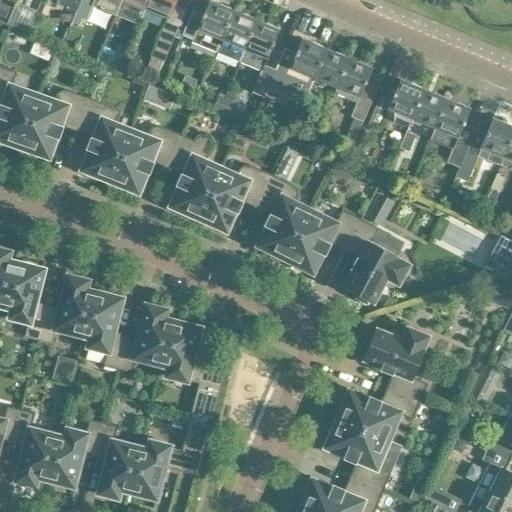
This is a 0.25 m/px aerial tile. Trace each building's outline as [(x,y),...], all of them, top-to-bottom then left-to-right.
[(57,0),(57,2),(69,7),(64,18),(71,21),(80,0),(57,0)] [(80,0),(71,21),(80,25),(83,18),(87,20),(93,6),(116,15),(122,0),(80,0)] [(122,0),(116,15),(138,25),(145,8),(148,0),(122,0)] [(148,0),(145,8),(168,18),(167,20),(179,25),(186,10),(174,5),(176,0),(148,0)] [(216,51),(233,11),(209,1),(203,14),(193,10),(183,33),(194,38),(192,42),(216,52),(216,51)] [(8,20),(7,24),(28,33),(37,11),(16,2),(8,20)] [(239,61),(256,20),(233,11),(216,51),(239,61)] [(164,61),(179,25),(167,20),(152,56),(164,60),(164,61)] [(265,64),(279,30),(256,20),(239,61),(262,70),(253,92),(265,97),(267,93),(273,78),(276,69),(265,64)] [(276,69),(273,78),(307,92),(313,78),(325,49),(302,39),(296,52),(285,47),(276,69)] [(336,87),(348,58),(325,49),(313,78),(336,87)] [(378,86),(366,82),(372,68),(348,58),(336,87),(337,87),(334,92),(357,102),(351,116),(353,117),(341,148),(350,151),(378,86)] [(20,147),(38,96),(11,87),(17,72),(0,66),(0,104),(0,105),(0,139),(4,141),(3,144),(17,149),(18,146),(20,147)] [(411,118),(423,90),(399,80),(394,93),(383,89),(368,123),(380,128),(388,109),(395,112),(394,120),(399,123),(404,125),(409,126),(412,119),(411,118)] [(77,132),(90,98),(72,92),(71,91),(69,91),(68,90),(66,90),(64,90),(62,91),(61,91),(60,92),(58,93),(57,94),(56,96),(54,102),(38,96),(20,147),(23,148),(22,151),(36,156),(37,153),(49,157),(54,143),(57,144),(63,127),(77,132)] [(434,128),(446,99),(423,90),(411,118),(412,119),(434,128)] [(311,112),(317,98),(307,94),(301,107),(311,112)] [(235,102),(224,98),(218,95),(213,109),(218,111),(229,116),(235,102)] [(110,181),(130,131),(115,125),(121,111),(90,98),(77,132),(91,138),(85,155),(88,156),(83,170),(94,174),(93,178),(107,183),(108,180),(110,181)] [(475,129),(464,124),(470,109),(446,99),(434,128),(435,128),(430,139),(453,148),(447,162),(459,167),(475,129)] [(501,165),(511,138),(511,126),(492,118),(486,133),(475,129),(459,167),(456,176),(468,182),(474,166),(480,168),(484,158),(501,165)] [(240,121),(236,133),(245,136),(249,125),(240,121)] [(168,169),(182,135),(160,126),(159,126),(157,126),(155,126),(153,126),(152,127),(150,129),(149,130),(148,131),(146,137),(130,131),(110,181),(113,182),(111,185),(125,191),(127,187),(138,192),(144,178),(147,179),(153,163),(168,169)] [(409,151),(416,134),(407,131),(400,147),(409,151)] [(199,218),(221,169),(205,162),(212,148),(212,147),(212,146),(212,145),(212,143),(212,142),(212,141),(211,139),(209,137),(207,136),(206,135),(204,135),(202,135),(201,135),(199,136),(197,136),(197,137),(195,138),(195,140),(194,140),(182,135),(168,169),(182,175),(174,191),(177,193),(171,206),(183,211),(181,214),(195,221),(197,217),(199,218)] [(511,138),(501,165),(511,169),(511,167),(511,138)] [(257,208),(272,175),(250,165),(249,165),(248,165),(245,165),(244,165),(242,166),(240,167),(240,168),(239,169),(236,176),(221,169),(199,218),(201,219),(200,222),(214,229),(215,225),(226,230),(232,217),(235,218),(243,202),(257,208)] [(496,177),(492,186),(500,189),(505,177),(497,174),(496,177)] [(286,259),(309,211),(295,204),(297,197),(298,196),(298,194),(298,193),(298,192),(297,190),(296,189),(295,187),(294,186),(293,185),(272,175),(257,208),(270,215),(262,231),(265,233),(259,246),(270,251),(268,254),(282,261),(284,258),(286,259)] [(380,194),(367,217),(378,223),(391,200),(380,194)] [(344,251),(361,219),(342,210),(335,224),(309,211),(286,259),(288,260),(286,263),(300,270),(301,267),(313,272),(319,259),(322,261),(330,244),(344,251)] [(403,264),(402,263),(395,260),(397,256),(372,243),(379,229),(361,219),(344,251),(357,259),(349,274),(352,276),(345,289),(355,295),(354,298),(367,305),(369,302),(372,304),(386,276),(393,280),(395,281),(397,281),(399,281),(401,280),(402,279),(403,279),(405,277),(406,275),(406,273),(407,272),(407,271),(406,269),(406,267),(405,266),(403,264)] [(499,271),(511,266),(511,240),(502,235),(497,244),(509,251),(499,271)] [(0,305),(4,307),(15,263),(7,261),(9,253),(0,250),(0,305)] [(35,302),(43,270),(15,263),(4,307),(13,309),(11,317),(28,322),(24,337),(39,340),(48,305),(35,302)] [(83,336),(94,292),(85,290),(88,282),(69,277),(60,309),(48,305),(39,340),(53,344),(56,329),(83,336)] [(511,299),(511,289),(492,281),(484,299),(508,309),(511,299)] [(113,331),(116,319),(121,299),(94,292),(83,336),(91,338),(89,346),(107,351),(103,366),(117,370),(126,334),(113,331)] [(161,365),(172,321),(164,319),(166,311),(147,306),(139,338),(126,334),(117,370),(131,373),(135,358),(161,365)] [(200,329),(172,321),(161,365),(170,367),(167,376),(199,384),(190,417),(209,422),(209,419),(213,420),(226,369),(192,360),(200,329)] [(421,350),(424,343),(425,341),(425,340),(425,339),(425,338),(425,337),(424,335),(423,334),(422,333),(421,332),(419,331),(418,330),(416,330),(413,330),(411,331),(409,332),(408,333),(407,335),(404,342),(375,330),(374,333),(371,332),(365,346),(368,347),(363,359),(377,364),(376,368),(392,374),(387,388),(420,402),(428,384),(413,378),(425,351),(421,350)] [(413,420),(420,402),(387,388),(381,401),(365,395),(363,398),(349,392),(345,403),(342,402),(336,416),(339,418),(338,420),(387,440),(398,414),(413,420)] [(0,441),(11,444),(20,409),(7,406),(3,421),(0,419),(0,441)] [(46,480),(57,436),(31,429),(35,413),(20,409),(11,444),(25,448),(16,481),(35,486),(37,477),(46,480)] [(198,476),(211,425),(208,424),(209,422),(190,417),(182,450),(150,442),(148,450),(140,448),(129,492),(156,499),(164,467),(198,476)] [(511,418),(508,417),(498,437),(494,435),(488,448),(511,459),(511,456),(511,418)] [(82,455),(95,459),(103,423),(89,419),(85,434),(68,430),(66,438),(57,436),(46,480),(73,487),(82,455)] [(387,440),(338,420),(337,422),(334,421),(328,435),(331,436),(326,447),(340,453),(339,456),(355,463),(350,477),(383,491),(391,473),(376,467),(387,440)] [(129,492),(140,448),(114,441),(117,426),(103,423),(95,459),(107,461),(99,493),(118,498),(120,490),(129,492)] [(511,472),(505,470),(511,459),(488,448),(482,459),(490,462),(479,485),(511,501),(511,472)] [(374,511),(375,511),(383,491),(350,477),(344,490),(328,483),(326,486),(313,481),(308,492),(305,491),(299,505),(302,506),(301,508),(309,511),(374,511)] [(511,511),(511,501),(479,485),(469,505),(461,501),(455,511),(511,511)]
